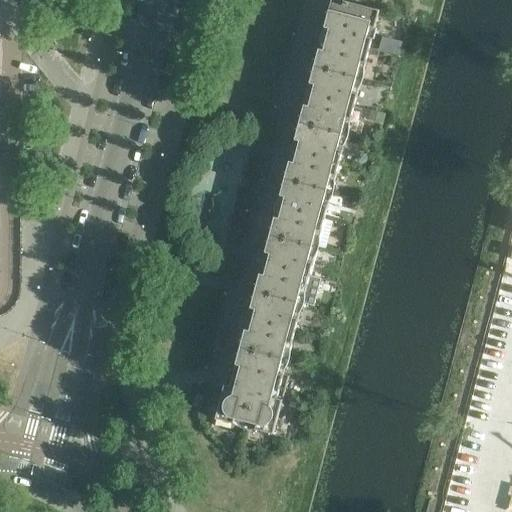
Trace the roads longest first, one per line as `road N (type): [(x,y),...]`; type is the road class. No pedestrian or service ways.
road 1 (unclassified): [(86,278),(161,0)]
road 2 (unclassified): [(58,486),(57,434),(86,278)]
road 3 (unclassified): [(86,278),(53,352),(17,472)]
